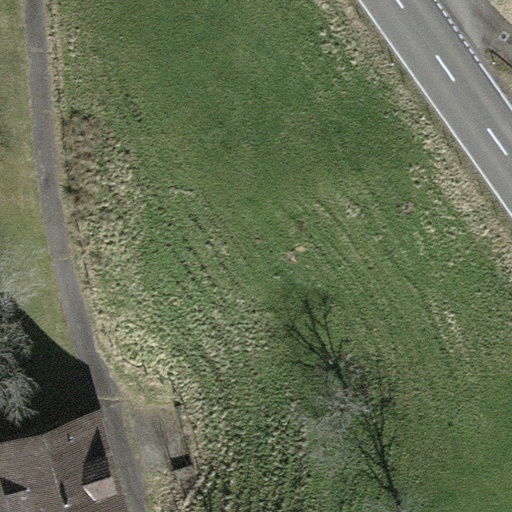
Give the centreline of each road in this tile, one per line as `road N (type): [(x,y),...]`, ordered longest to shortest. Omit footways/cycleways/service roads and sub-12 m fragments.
road 1 (track): [(147,511),(65,264),(40,0)]
road 2 (tertiary): [(396,0),(511,169)]
